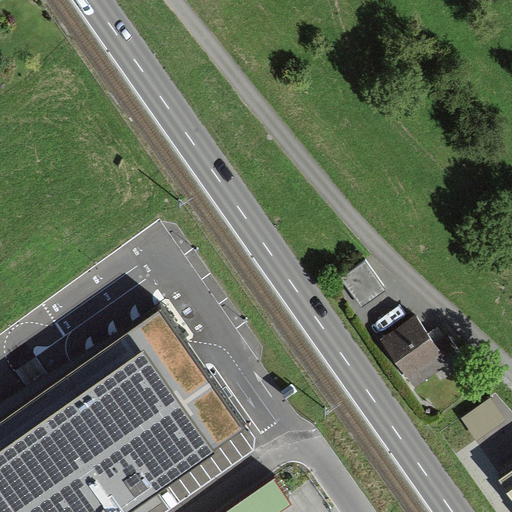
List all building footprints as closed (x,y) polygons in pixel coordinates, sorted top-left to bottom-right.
[(385,289),(365,259),(341,276),(361,305),(385,289)] [(159,311),(0,421),(0,511),(125,511),(243,431),(159,311)] [(447,364),(413,317),(379,341),(412,388),(447,364)] [(492,399),(463,418),(477,440),(507,421),(492,399)] [(511,471),(499,482),(511,500),(511,471)] [(228,511),(280,511),(291,505),(275,481),(228,511)]
